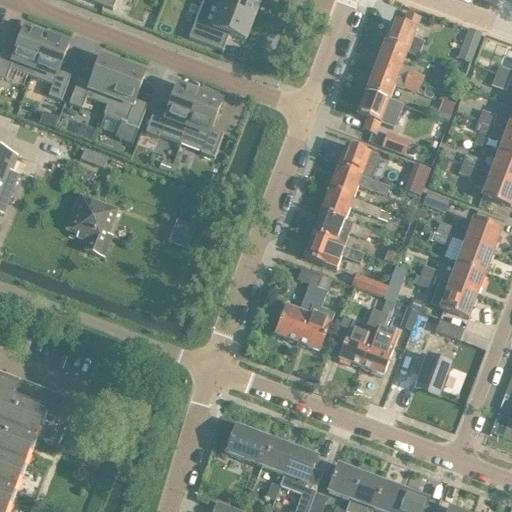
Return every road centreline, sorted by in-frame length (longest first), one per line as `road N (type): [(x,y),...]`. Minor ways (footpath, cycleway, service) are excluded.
road 1 (residential): [(15,0),(313,114)]
road 2 (residential): [(216,370),(313,114)]
road 3 (residential): [(459,461),(216,370)]
road 4 (residential): [(132,338),(122,367),(97,389),(0,356)]
road 5 (residential): [(459,461),(511,319)]
road 6 (unclassified): [(174,511),(216,370)]
road 7 (unclassified): [(132,338),(0,286)]
road 8 (unknown): [(0,115),(23,129),(28,147),(0,235)]
road 9 (residential): [(313,114),(352,0)]
